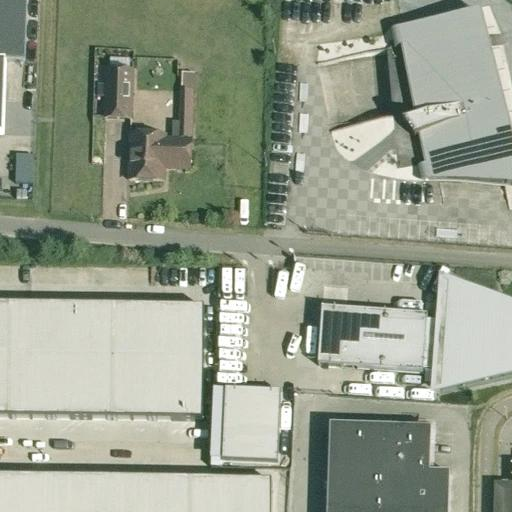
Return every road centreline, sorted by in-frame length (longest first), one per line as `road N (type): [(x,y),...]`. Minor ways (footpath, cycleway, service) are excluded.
road 1 (unclassified): [(511,261),(0,224)]
road 2 (unclassified): [(300,511),(305,410),(460,414)]
road 3 (unknown): [(305,410),(313,347),(299,311),(267,289),(259,244)]
